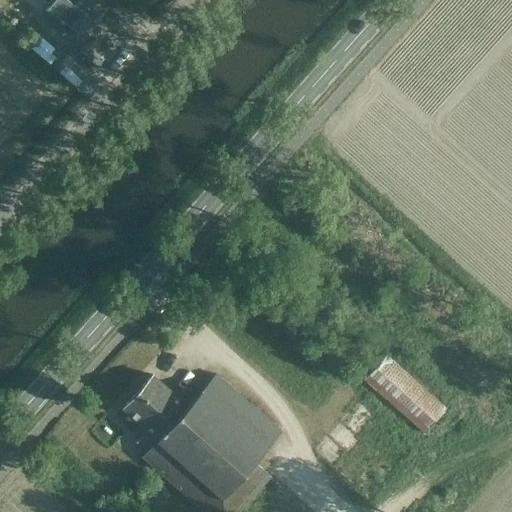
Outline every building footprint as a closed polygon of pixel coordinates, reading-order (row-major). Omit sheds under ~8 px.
[(79,0),(75,6),(96,25),(109,10),(97,0),(79,0)] [(83,39),(96,25),(75,6),(58,24),(67,32),(70,28),(83,39)] [(424,432),(446,408),(385,355),(364,380),(424,432)] [(254,461),(280,432),(215,375),(188,406),(152,375),(123,408),(148,431),(137,443),(146,452),(142,456),(205,511),(237,511),(270,475),(254,461)] [(368,498),(415,446),(360,398),(314,449),(368,498)]
